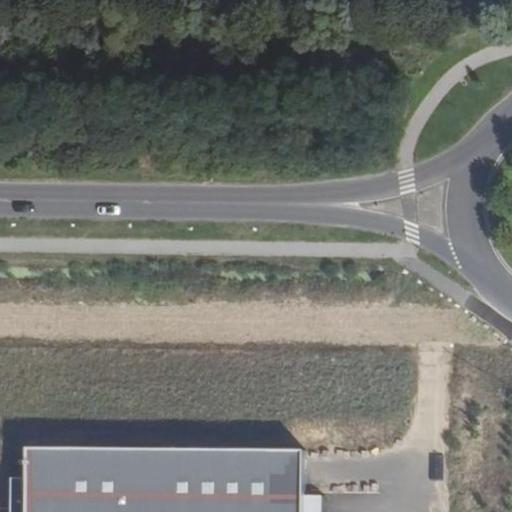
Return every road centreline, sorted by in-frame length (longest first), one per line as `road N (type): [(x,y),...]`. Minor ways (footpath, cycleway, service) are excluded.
road 1 (unclassified): [(305,206),(0,202)]
road 2 (unclassified): [(305,206),(412,233),(479,267)]
road 3 (unclassified): [(472,165),(407,189),(305,206)]
